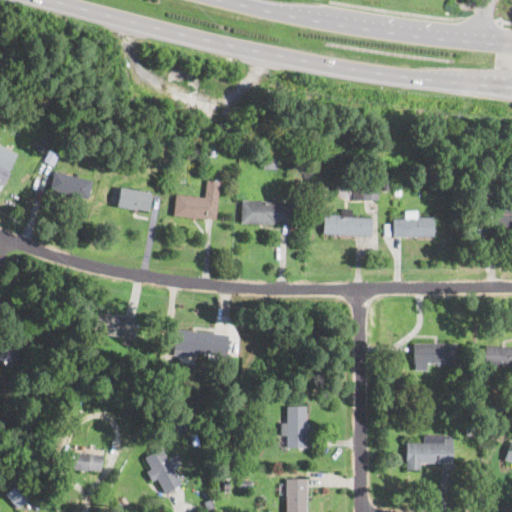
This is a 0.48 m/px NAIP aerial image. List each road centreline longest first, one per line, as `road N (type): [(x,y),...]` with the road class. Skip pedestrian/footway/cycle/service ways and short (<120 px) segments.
road 1 (residential): [(511,282),(358,288),(171,280),(0,227)]
road 2 (primary): [(46,0),(350,72),(511,86)]
road 3 (primary): [(511,45),(310,20),(226,0)]
road 4 (residential): [(360,511),(358,288)]
